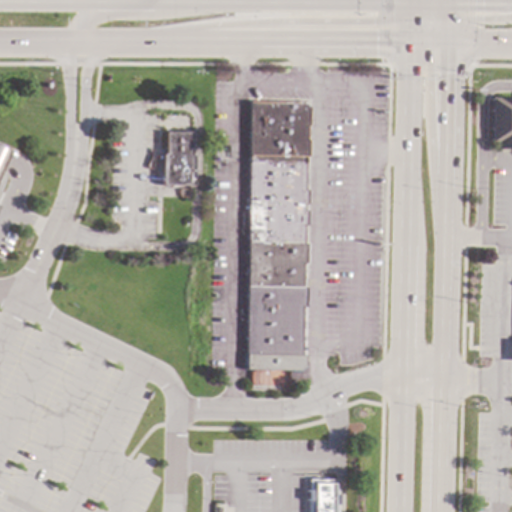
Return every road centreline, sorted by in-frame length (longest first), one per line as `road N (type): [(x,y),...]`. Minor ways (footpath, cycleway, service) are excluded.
road 1 (secondary): [(0,48),(511,49)]
road 2 (secondary): [(442,511),(450,1)]
road 3 (secondary): [(407,50),(398,511)]
road 4 (secondary): [(511,2),(345,0)]
